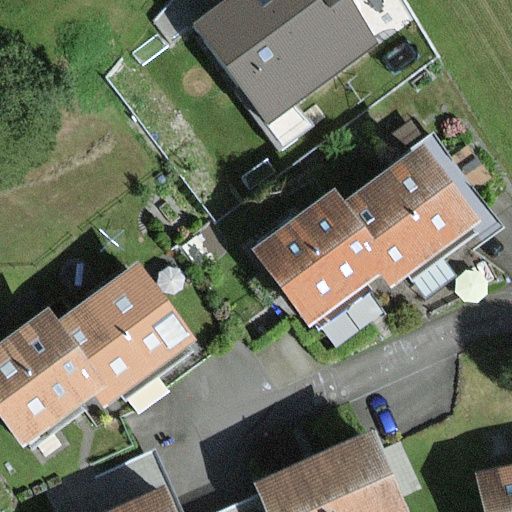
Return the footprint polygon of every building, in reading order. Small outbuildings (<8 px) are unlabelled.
[(227,0),(192,26),(264,124),(373,44),(340,0),(227,0)] [(418,158),(340,214),(378,265),(388,280),(466,223),(418,158)] [(331,202),(258,255),(305,318),(378,265),(340,214),(331,202)] [(134,276),(53,334),(92,387),(110,412),(190,353),(134,276)] [(45,322),(0,354),(0,411),(20,439),(92,387),(53,334),(45,322)] [(397,511),(366,443),(258,493),(267,511),(397,511)] [(511,511),(511,473),(481,480),(487,511),(511,511)] [(167,511),(160,495),(122,511),(167,511)]
